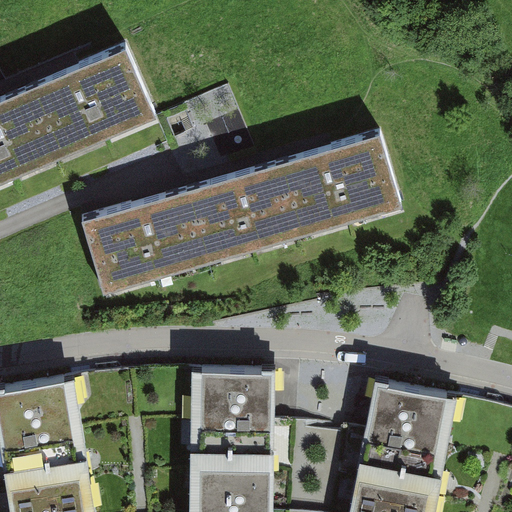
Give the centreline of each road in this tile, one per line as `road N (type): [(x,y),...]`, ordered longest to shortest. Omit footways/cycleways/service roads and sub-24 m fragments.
road 1 (residential): [(0,358),(153,338),(319,341),(417,350),(511,379)]
road 2 (residential): [(305,144),(68,203),(0,231)]
